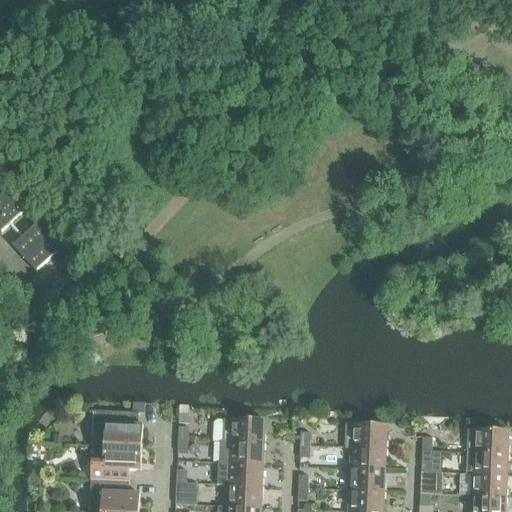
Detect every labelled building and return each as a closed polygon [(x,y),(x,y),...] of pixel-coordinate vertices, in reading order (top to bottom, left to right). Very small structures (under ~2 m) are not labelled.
[(0,198),(0,232),(24,212),(7,192),(0,198)] [(12,247),(35,273),(59,251),(36,226),(12,247)] [(188,423),(188,410),(179,410),(179,423),(188,423)] [(93,414),(93,434),(92,448),(142,450),(143,428),(131,427),(132,415),(93,414)] [(212,444),(220,444),(264,446),(265,423),(224,422),(224,423),(217,423),(213,425),(212,444)] [(346,427),(345,449),(344,451),(351,451),(351,450),(386,451),(387,429),(346,427)] [(178,429),(178,442),(188,443),(188,430),(178,429)] [(467,432),(466,455),(466,456),(472,456),(472,455),(508,457),(509,434),(467,432)] [(300,435),(300,447),(310,448),(310,435),(300,435)] [(422,440),(422,452),(432,453),(432,440),(422,440)] [(187,455),(188,443),(178,442),(177,455),(187,455)] [(264,446),(220,444),(220,466),(263,467),(264,446)] [(310,448),(300,447),(299,460),(309,461),(310,448)] [(142,450),(92,448),(91,483),(129,484),(129,472),(141,473),(142,450)] [(386,451),(351,450),(351,451),(350,471),(385,473),(386,451)] [(432,453),(422,452),(421,466),(431,466),(432,453)] [(507,478),(507,464),(508,457),(472,455),(472,456),(466,456),(465,476),(472,477),(507,478)] [(263,467),(220,466),(218,466),(217,487),(227,488),(262,489),(263,467)] [(385,473),(350,471),(349,493),(384,494),(385,473)] [(176,473),(176,485),(186,486),(186,473),(176,473)] [(507,478),(472,477),(471,498),(506,500),(507,478)] [(298,478),(298,490),(308,491),(308,478),(298,478)] [(129,484),(91,483),(89,511),(138,511),(140,496),(128,496),(129,484)] [(420,483),(420,496),(430,496),(430,484),(420,483)] [(186,486),(176,485),(175,498),(185,499),(186,486)] [(262,489),(227,488),(226,509),(261,511),(262,489)] [(308,491),(298,490),(297,503),(307,504),(308,491)] [(383,511),(384,494),(349,493),(347,511),(383,511)] [(430,496),(420,496),(419,509),(429,509),(430,496)] [(505,511),(506,500),(471,498),(469,511),(505,511)]
